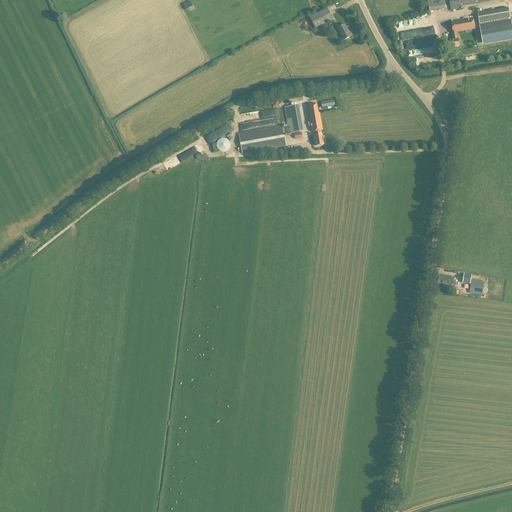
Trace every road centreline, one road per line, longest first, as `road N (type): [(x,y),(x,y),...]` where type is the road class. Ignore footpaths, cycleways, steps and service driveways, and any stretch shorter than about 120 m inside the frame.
road 1 (unclassified): [(391,511),(447,153),(438,117),(394,64)]
road 2 (unclassified): [(0,268),(144,155),(246,100),(358,83),(394,64)]
